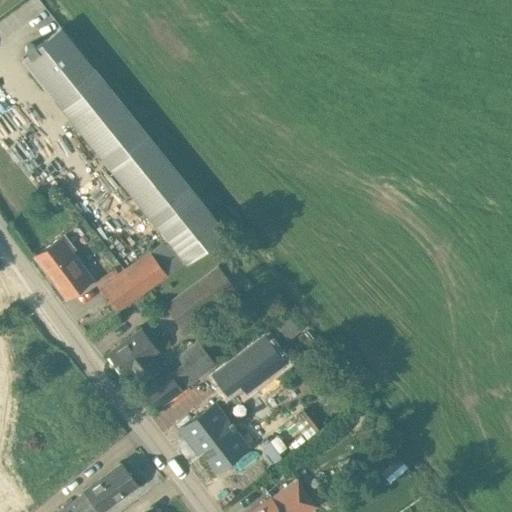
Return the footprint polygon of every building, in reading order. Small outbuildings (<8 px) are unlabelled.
[(108,86),(62,28),(36,48),(35,47),(33,45),(29,45),(28,46),(27,47),(26,49),(25,50),(27,54),(38,69),(32,73),(67,116),(111,171),(140,207),(167,239),(97,288),(116,312),(173,271),(226,233),(150,139),(108,86)] [(74,249),(64,234),(34,256),(66,298),(93,278),(72,250),(74,249)] [(239,295),(217,265),(164,305),(186,335),(239,295)] [(288,315),(275,325),(287,340),(300,330),(288,315)] [(157,350),(141,329),(108,354),(123,374),(130,369),(140,382),(159,368),(149,355),(157,350)] [(257,339),(204,379),(219,399),(232,390),(238,398),(278,368),(257,339)] [(216,365),(197,340),(175,356),(181,364),(169,372),(168,371),(143,390),(157,410),(183,391),(182,389),(216,365)] [(17,400),(0,375),(0,428),(8,423),(2,414),(6,412),(4,409),(17,400)] [(258,442),(271,462),(321,430),(307,409),(258,442)] [(206,410),(172,435),(189,459),(194,456),(208,476),(239,454),(206,410)] [(54,413),(14,441),(33,467),(23,474),(31,486),(52,471),(45,462),(74,442),(54,413)] [(59,511),(100,511),(101,511),(136,485),(119,463),(84,490),(86,492),(59,511)] [(270,497),(249,511),(306,511),(316,505),(297,478),(270,497)]
